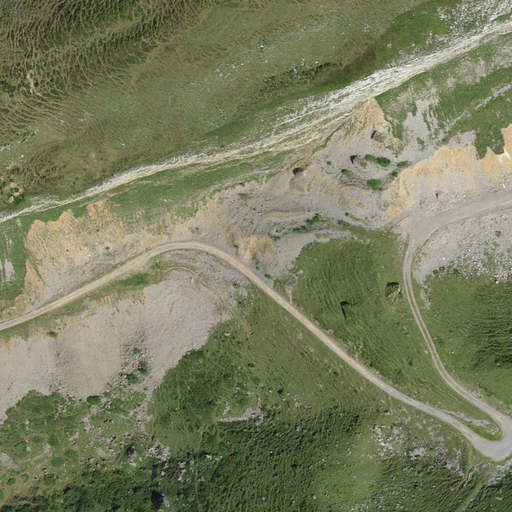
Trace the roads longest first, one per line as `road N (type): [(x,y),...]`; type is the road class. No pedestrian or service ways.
road 1 (track): [(0,326),(168,246),(197,245),(243,269),(377,382),(481,445),(501,449),(508,426)]
road 2 (track): [(508,426),(439,368),(407,271),(426,228),(511,202)]
